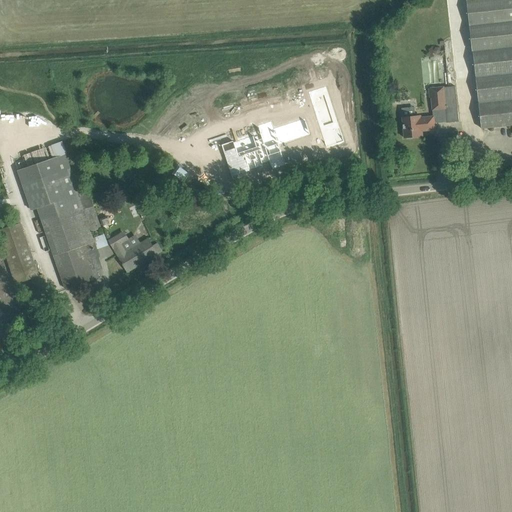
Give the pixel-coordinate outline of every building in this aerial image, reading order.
[(511,0),(467,0),(481,128),(511,125),(511,0)] [(322,74),(298,81),(315,123),(336,116),(322,74)] [(455,86),(444,87),(430,88),(433,110),(445,109),(446,123),(459,122),(455,86)] [(238,116),(200,131),(219,173),(268,151),(260,134),(282,125),(286,133),(293,130),(279,97),(236,110),(238,116)] [(419,118),(419,116),(402,117),(404,138),(421,136),(420,131),(435,130),(434,116),(419,118)] [(78,191),(70,167),(66,154),(18,170),(32,210),(38,208),(66,289),(99,278),(97,270),(102,268),(98,257),(100,257),(91,231),(101,228),(93,206),(94,206),(88,188),(78,191)] [(144,214),(153,210),(147,197),(138,201),(144,214)] [(9,219),(0,222),(0,235),(16,283),(33,277),(39,276),(21,223),(19,224),(17,216),(9,219)] [(127,240),(122,233),(109,241),(128,272),(144,262),(143,259),(148,256),(150,259),(157,254),(148,239),(141,243),(136,235),(127,240)]
